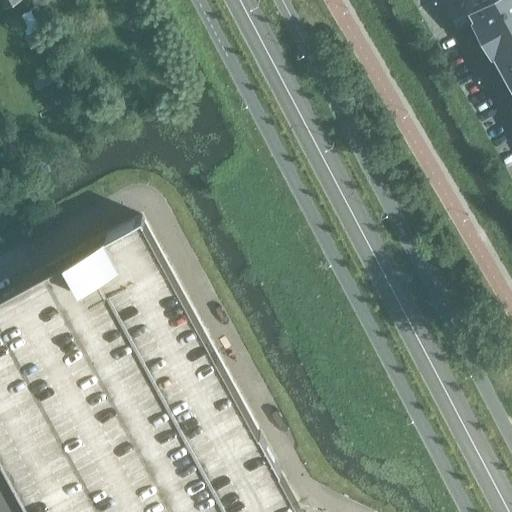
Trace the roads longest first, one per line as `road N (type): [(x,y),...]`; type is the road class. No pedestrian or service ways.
road 1 (secondary): [(200,0),(469,511)]
road 2 (secondary): [(511,437),(282,0)]
road 3 (residential): [(450,0),(511,110)]
